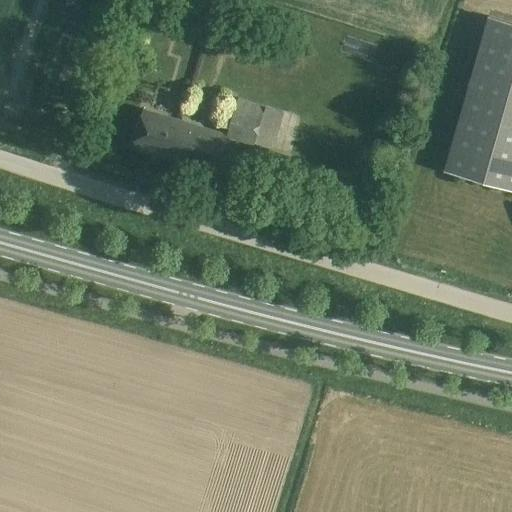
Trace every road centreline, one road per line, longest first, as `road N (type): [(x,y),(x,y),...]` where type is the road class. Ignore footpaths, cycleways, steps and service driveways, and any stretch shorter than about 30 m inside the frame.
road 1 (unclassified): [(511,315),(0,157)]
road 2 (secondary): [(511,370),(0,240)]
